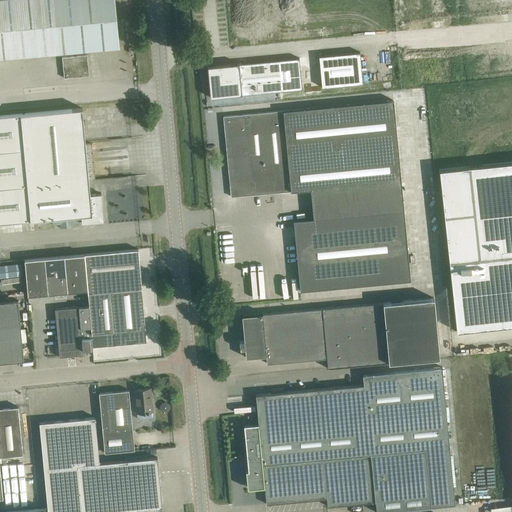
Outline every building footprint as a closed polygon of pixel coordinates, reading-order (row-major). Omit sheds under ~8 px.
[(0,0),(0,58),(119,48),(114,0),(0,0)] [(360,52),(319,56),(322,87),(363,83),(360,52)] [(62,57),(64,78),(89,76),(87,54),(62,57)] [(299,58),(209,66),(212,96),(211,96),(211,97),(302,89),(299,58)] [(300,290),(310,289),(412,280),(393,99),(223,116),(225,137),(229,137),(234,185),(230,186),(231,196),(311,189),(314,218),(294,220),(300,290)] [(0,115),(0,222),(81,215),(82,223),(94,222),(104,221),(101,193),(90,194),(82,108),(72,109),(0,115)] [(511,161),(439,170),(457,331),(511,325),(511,161)] [(89,306),(91,329),(92,347),(146,342),(145,329),(138,249),(84,254),(88,290),(89,306)] [(84,254),(64,256),(67,292),(88,290),(84,254)] [(64,256),(44,258),(48,293),(67,292),(64,256)] [(48,293),(44,258),(24,260),(28,295),(48,293)] [(21,263),(0,265),(0,277),(22,275),(21,263)] [(434,298),(242,315),(245,340),(239,341),(240,347),(245,346),(246,357),(266,355),(267,363),(327,358),(328,368),(439,357),(434,298)] [(0,301),(0,362),(24,360),(18,300),(0,301)] [(81,330),(79,306),(55,309),(59,356),(83,354),(84,354),(87,350),(87,349),(93,349),(92,347),(91,329),(81,330)] [(91,329),(89,306),(79,306),(81,330),(91,329)] [(246,470),(247,488),(264,486),(266,504),(327,498),(327,506),(375,502),(376,511),(432,506),(455,504),(442,367),(363,374),(364,384),(256,394),(258,423),(244,424),(248,470),(246,470)] [(135,390),(138,419),(154,418),(151,388),(135,390)] [(129,390),(99,393),(105,452),(134,450),(129,390)] [(18,407),(0,408),(0,456),(23,454),(18,407)] [(39,422),(40,432),(47,511),(162,511),(157,457),(99,463),(95,417),(39,422)]
